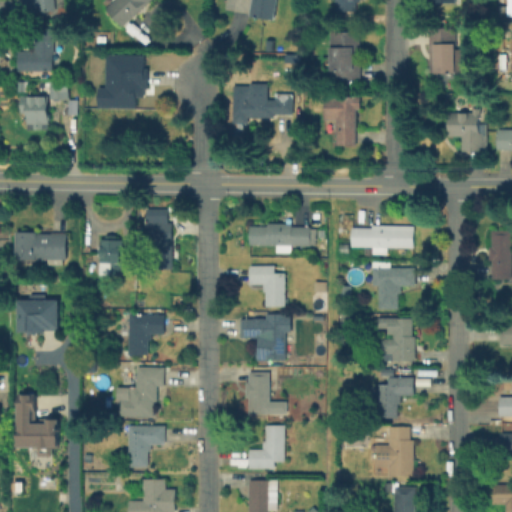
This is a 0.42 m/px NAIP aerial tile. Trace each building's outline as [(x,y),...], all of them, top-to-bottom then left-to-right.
[(56,0),(56,13),(24,13),(24,0),(56,0)] [(123,0),(160,0),(126,32),(109,14),(123,0)] [(254,1),(248,0),(281,0),(278,23),(252,19),(254,1)] [(357,4),(357,14),(336,14),(336,4),(332,4),(332,0),(364,0),(364,4),(357,4)] [(332,79),(332,31),(362,31),(362,79),(332,79)] [(431,74),(431,31),(457,31),(457,74),(431,74)] [(57,71),(18,71),(18,51),(32,51),(32,32),(57,32),(57,71)] [(132,105),(109,105),(110,70),(150,70),(150,91),(132,90),(132,105)] [(21,108),(21,98),(53,98),(53,83),(70,83),(70,105),(52,105),(52,132),(26,132),(26,108),(21,108)] [(248,119),(248,98),(294,98),(294,119),(248,119)] [(360,123),(360,147),(338,147),(338,123),(326,123),(326,98),(360,98),(360,123)] [(483,112),(483,134),(491,134),(491,152),(466,152),(466,138),(453,138),(453,112),(483,112)] [(511,152),(501,152),(502,132),(511,132),(511,152)] [(150,255),(150,212),(176,212),(176,255),(150,255)] [(253,228),(315,228),(315,247),(294,247),(294,249),(253,249),(253,228)] [(355,250),(355,228),(416,229),(416,251),(389,251),(389,255),(374,255),(374,250),(355,250)] [(511,279),(489,279),(489,231),(511,231),(511,279)] [(18,235),(70,235),(70,264),(18,264),(18,235)] [(102,277),(102,239),(125,239),(124,277),(102,277)] [(342,253),(342,244),(352,244),(352,253),(342,253)] [(375,284),(375,267),(417,267),(417,289),(403,289),(403,311),(381,311),(381,284),(375,284)] [(252,287),(252,269),(278,269),(278,276),(288,276),(287,308),(268,308),(268,287),(252,287)] [(342,301),(342,286),(353,286),(353,301),(342,301)] [(47,297),(47,304),(62,304),(62,333),(23,332),(23,304),(33,304),(33,297),(47,297)] [(343,332),(343,316),(353,316),(353,333),(343,332)] [(165,317),(165,335),(153,335),(153,357),(131,357),(131,317),(165,317)] [(414,330),(414,339),(418,339),(418,363),(384,362),(384,339),(395,339),(395,330),(381,330),(381,317),(414,318),(414,330)] [(253,342),(253,322),(289,322),(289,361),(268,361),(268,342),(253,342)] [(511,345),(502,345),(502,330),(511,330),(511,326),(511,345)] [(158,416),(122,416),(122,401),(133,401),(133,390),(141,390),(141,370),(166,370),(166,391),(158,391),(158,416)] [(251,414),(251,374),(272,374),(272,414),(251,414)] [(401,418),(382,417),(382,387),(391,387),(391,380),(418,380),(417,397),(401,397),(401,418)] [(58,418),(46,418),(46,423),(34,423),(34,393),(17,394),(17,447),(38,447),(38,456),(51,456),(51,448),(58,448),(58,418)] [(502,400),(511,400),(511,417),(502,417),(502,400)] [(167,428),(167,448),(153,448),(153,469),(132,469),(132,428),(167,428)] [(234,460),(251,460),(251,451),(267,452),(267,428),(288,428),(288,469),(253,468),(234,468),(234,460)] [(418,430),(418,476),(391,476),(391,468),(378,468),(378,446),(391,446),(391,430),(418,430)] [(168,482),(168,491),(176,491),(176,511),(130,511),(130,499),(145,499),(145,482),(168,482)] [(251,511),(251,483),(272,483),(272,511),(251,511)] [(511,511),(510,511),(510,502),(493,502),(493,486),(511,486),(511,511)] [(418,492),(418,511),(396,511),(396,492),(418,492)]
